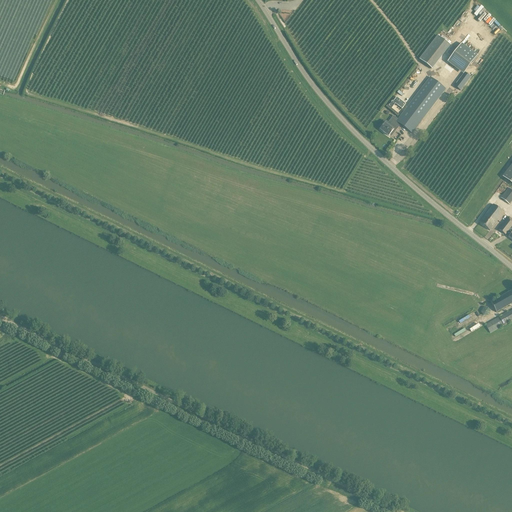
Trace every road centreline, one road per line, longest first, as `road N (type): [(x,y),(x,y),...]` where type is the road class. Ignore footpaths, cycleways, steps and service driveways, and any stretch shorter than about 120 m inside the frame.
road 1 (track): [(0,169),(511,421)]
road 2 (track): [(394,511),(0,319)]
road 3 (tertiary): [(511,268),(341,120),(255,0)]
